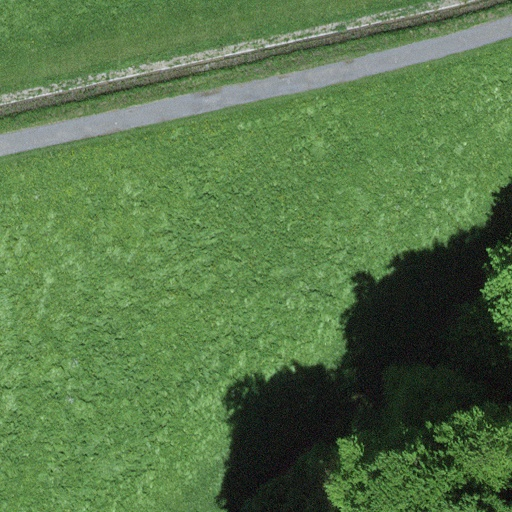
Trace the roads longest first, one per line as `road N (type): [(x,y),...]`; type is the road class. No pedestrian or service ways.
road 1 (track): [(0,147),(511,26)]
road 2 (track): [(511,272),(249,511)]
